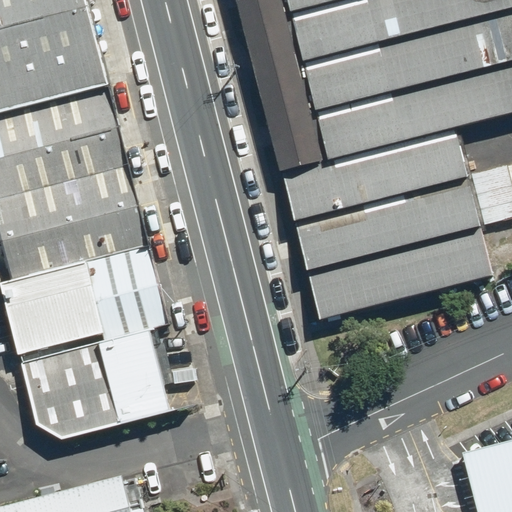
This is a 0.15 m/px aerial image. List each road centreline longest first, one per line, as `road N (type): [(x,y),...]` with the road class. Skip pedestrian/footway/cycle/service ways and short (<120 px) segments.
road 1 (secondary): [(283,456),(166,0)]
road 2 (unclassified): [(511,346),(283,456)]
